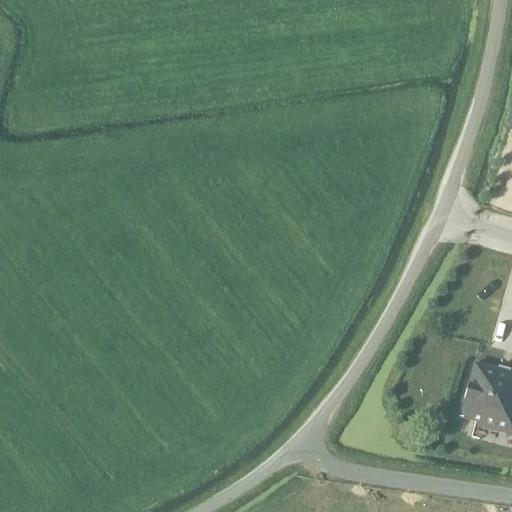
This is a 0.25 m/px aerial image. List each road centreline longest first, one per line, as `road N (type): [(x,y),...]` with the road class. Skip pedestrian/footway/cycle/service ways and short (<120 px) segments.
road 1 (unclassified): [(199,511),(313,428),(377,336),(464,147),(498,0)]
road 2 (track): [(511,497),(328,466),(295,445)]
